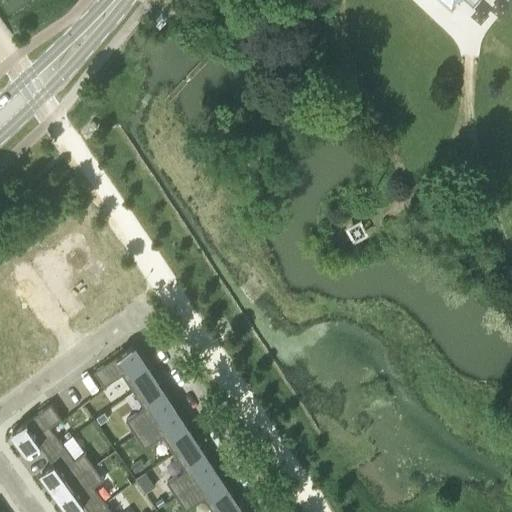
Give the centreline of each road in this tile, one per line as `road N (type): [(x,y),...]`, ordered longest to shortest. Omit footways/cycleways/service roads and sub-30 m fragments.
road 1 (residential): [(261,511),(153,332),(140,326)]
road 2 (tertiary): [(0,137),(122,0)]
road 3 (residential): [(0,415),(124,328),(140,326)]
road 4 (tertiary): [(110,0),(0,100)]
